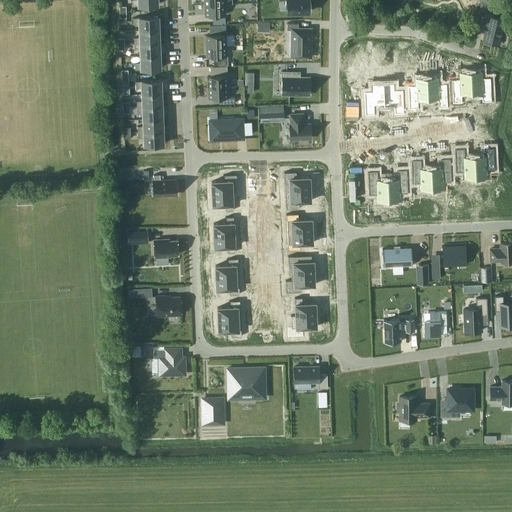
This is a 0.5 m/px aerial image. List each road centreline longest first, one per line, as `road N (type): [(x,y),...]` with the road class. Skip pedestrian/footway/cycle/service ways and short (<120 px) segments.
road 1 (residential): [(189,158),(202,349),(344,348)]
road 2 (residential): [(344,348),(354,368),(511,344)]
road 3 (residential): [(511,227),(340,236)]
road 4 (residential): [(183,0),(189,158)]
road 5 (residential): [(334,30),(404,30),(482,60)]
road 6 (residential): [(189,158),(334,155)]
road 7 (residential): [(334,30),(334,155)]
